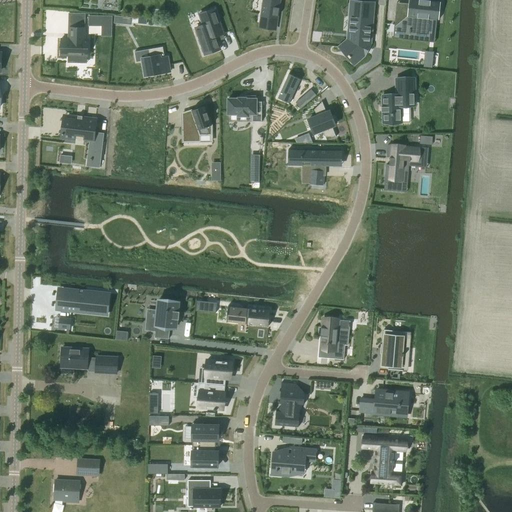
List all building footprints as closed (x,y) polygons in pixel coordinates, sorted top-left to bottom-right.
[(264,0),(261,23),(276,25),(277,16),(278,16),(278,15),(277,15),(278,8),(279,8),(280,8),(278,7),(279,0),(264,0)] [(349,0),(346,39),(337,46),(354,66),(365,57),(372,44),(376,2),(354,0),(349,0)] [(395,14),(394,30),(409,31),(409,32),(412,33),(412,32),(428,33),(429,18),(439,19),(439,18),(437,18),(438,2),(440,2),(440,1),(428,0),(410,0),(410,3),(399,2),(398,14),(395,14)] [(205,55),(220,49),(215,36),(223,34),(214,9),(199,14),(203,25),(196,28),(205,55)] [(89,25),(102,26),(112,26),(112,16),(89,15),(89,25)] [(61,39),(61,55),(68,55),(68,62),(77,63),(77,56),(87,56),(88,56),(88,39),(84,39),(85,27),(71,27),(70,39),(61,39)] [(150,57),(142,58),(142,61),(145,76),(164,73),(170,72),(169,68),(168,57),(165,57),(163,47),(149,49),(150,57)] [(149,49),(134,51),(136,62),(142,61),(142,58),(150,57),(149,49)] [(289,74),(278,98),(290,103),(301,80),(289,74)] [(381,107),(383,107),(383,111),(381,111),(381,112),(383,112),(383,123),(401,123),(401,106),(410,106),(415,106),(415,91),(414,78),(395,78),(395,95),(383,95),(383,106),(381,107)] [(299,99),(305,105),(316,95),(311,89),(299,99)] [(227,99),(227,116),(237,117),(237,118),(249,118),(249,116),(253,116),(253,122),(260,122),(260,104),(257,104),(257,99),(254,99),(254,98),(245,98),(237,98),(237,99),(227,99)] [(317,116),(308,119),(314,133),(323,130),(325,137),(336,137),(332,126),(335,125),(329,111),(326,112),(322,102),(314,109),(317,116)] [(194,116),(182,120),(182,136),(212,135),(212,125),(205,106),(192,110),(194,116)] [(63,133),(62,134),(64,134),(63,138),(75,139),(76,135),(84,136),(84,138),(90,139),(93,139),(92,152),(101,154),(104,133),(95,132),(96,119),(82,118),(82,116),(81,120),(66,118),(64,133),(63,133)] [(92,152),(93,139),(90,139),(86,166),(100,168),(101,154),(92,152)] [(386,168),(385,189),(401,191),(404,160),(422,161),(423,148),(392,145),(391,157),(390,157),(390,158),(391,158),(390,164),(389,164),(389,165),(386,165),(386,168)] [(290,147),(290,162),(318,163),(317,169),(311,169),(309,183),(323,185),(325,170),(321,170),(321,163),(333,163),(334,153),(344,153),(344,149),(290,147)] [(103,293),(83,291),(83,294),(61,292),(59,309),(77,311),(78,307),(101,309),(103,293)] [(150,319),(149,331),(155,331),(154,337),(169,339),(170,327),(176,328),(177,319),(179,319),(180,311),(178,311),(179,302),(158,300),(157,310),(156,320),(150,319)] [(196,311),(215,313),(216,303),(197,301),(196,311)] [(228,306),(226,322),(227,322),(246,324),(248,324),(248,325),(248,324),(267,326),(268,327),(269,313),(267,313),(267,311),(270,311),(270,310),(269,310),(250,308),(249,308),(248,308),(247,308),(229,306),(228,306)] [(70,319),(60,318),(59,328),(69,329),(70,319)] [(321,327),(320,335),(323,335),(323,343),(331,343),(330,358),(344,359),(345,345),(348,345),(349,330),(339,329),(340,320),(339,320),(339,319),(324,318),(323,327),(321,327)] [(381,343),(380,353),(381,353),(384,353),(383,359),(385,359),(391,359),(391,369),(388,368),(388,369),(403,371),(403,370),(400,369),(400,366),(401,357),(403,357),(403,355),(404,355),(404,353),(403,353),(404,345),(409,345),(410,336),(394,335),(394,331),(392,330),(384,329),(384,330),(385,330),(383,344),(381,343)] [(117,331),(116,339),(125,340),(126,332),(117,331)] [(87,357),(88,348),(62,346),(61,366),(87,367),(87,364),(96,364),(96,357),(87,357)] [(96,357),(96,364),(96,371),(117,372),(117,356),(96,355),(96,357)] [(205,382),(205,384),(225,385),(225,384),(223,384),(223,378),(225,378),(230,379),(231,362),(225,361),(225,360),(223,360),(223,361),(207,360),(207,368),(206,376),(205,376),(205,382)] [(199,399),(199,407),(214,409),(214,410),(216,410),(216,409),(223,409),(224,392),(222,392),(223,386),(225,387),(225,385),(205,384),(204,391),(200,390),(199,399)] [(360,411),(398,414),(400,391),(377,389),(376,398),(361,396),(360,411)] [(275,424),(275,425),(299,427),(300,413),(297,412),(298,404),(304,404),(304,403),(303,403),(304,392),(281,390),(281,392),(282,392),(281,401),(280,400),(280,402),(284,403),(283,411),(276,411),(277,411),(276,424),(275,424)] [(158,393),(149,393),(149,413),(158,413),(158,393)] [(149,426),(169,426),(169,416),(149,416),(149,426)] [(193,422),(192,445),(216,445),(216,440),(218,440),(219,425),(204,424),(204,423),(193,422)] [(102,428),(90,426),(89,433),(101,435),(102,428)] [(372,472),(371,483),(401,485),(402,474),(392,473),(393,463),(394,463),(394,460),(393,460),(393,450),(406,451),(406,440),(407,440),(407,439),(363,436),(363,437),(362,448),(376,449),(374,472),(372,472)] [(192,445),(192,468),(203,468),(203,466),(218,466),(218,451),(216,451),(216,445),(192,445)] [(274,453),(272,469),(277,469),(277,470),(279,470),(279,469),(282,470),(282,472),(290,473),(290,470),(304,472),(305,460),(314,461),(315,449),(292,447),(291,454),(274,453)] [(77,458),(76,475),(99,476),(100,459),(77,458)] [(63,500),(63,501),(79,502),(80,481),(56,480),(55,499),(63,500)] [(188,480),(188,489),(194,489),(194,506),(220,506),(220,488),(204,488),(204,480),(188,480)] [(333,480),(331,497),(339,498),(341,481),(333,480)]
